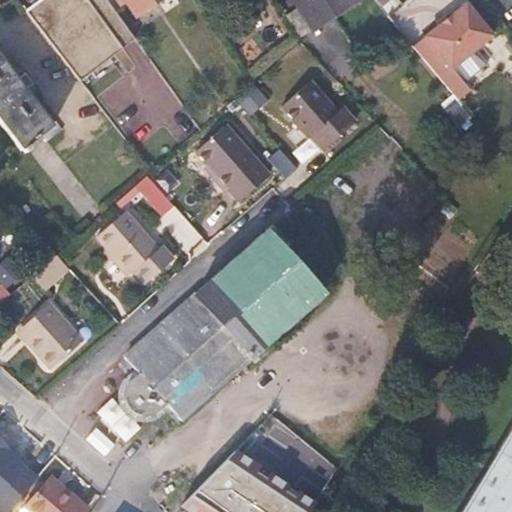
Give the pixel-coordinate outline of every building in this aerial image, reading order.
[(134,38),(107,0),(34,0),(23,7),(79,80),(134,38)] [(126,0),(138,17),(161,0),(126,0)] [(294,0),(315,32),(360,2),(358,0),(294,0)] [(442,27),(427,38),(453,71),(478,50),(494,38),(468,5),(442,27)] [(424,35),(427,38),(442,27),(439,23),(424,35)] [(490,65),(478,50),(453,71),(465,86),(490,65)] [(51,126),(0,60),(0,122),(22,151),(51,126)] [(341,112),(313,81),(285,105),(313,137),(314,135),(327,149),(359,121),(347,107),(341,112)] [(267,176),(223,127),(195,151),(216,174),(212,177),(225,193),(229,189),(239,201),(267,176)] [(175,206),(148,176),(136,186),(164,216),(175,206)] [(159,251),(126,213),(98,237),(132,275),(159,251)] [(181,420),(324,294),(284,250),(290,244),(272,224),(124,355),(139,372),(127,383),(124,388),(123,394),(124,401),(135,413),(140,415),(146,416),(153,415),(167,404),(181,420)] [(6,261),(0,264),(0,278),(4,285),(16,279),(6,261)] [(0,304),(11,295),(2,285),(0,286),(0,304)] [(22,327),(32,338),(27,343),(52,370),(81,342),(48,305),(22,327)] [(32,338),(22,327),(17,331),(27,343),(32,338)] [(511,511),(511,424),(460,511),(511,511)] [(8,511),(41,474),(0,438),(0,511),(1,511),(8,511)] [(312,511),(318,503),(236,452),(181,507),(188,511),(312,511)] [(79,511),(81,510),(48,480),(22,509),(25,511),(79,511)]
